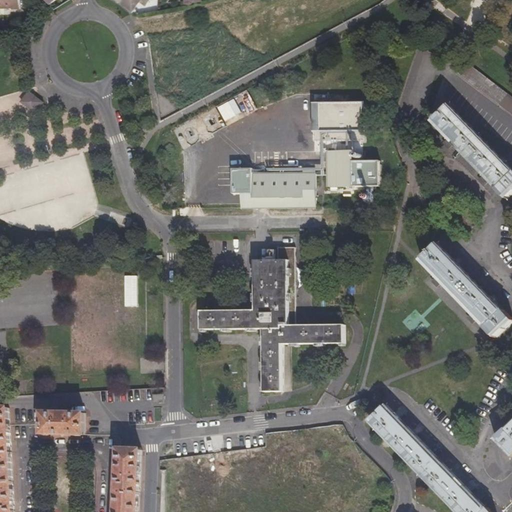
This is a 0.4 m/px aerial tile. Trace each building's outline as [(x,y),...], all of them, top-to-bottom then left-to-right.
[(0,0),(0,8),(15,9),(15,10),(23,10),(22,0),(0,0)] [(127,0),(126,3),(138,11),(144,3),(149,6),(153,0),(127,0)] [(511,113),(511,96),(500,87),(492,98),(511,113)] [(44,103),(30,92),(22,102),(37,113),(44,103)] [(440,119),(454,135),(460,141),(488,172),(494,178),(511,198),(511,197),(511,161),(458,102),(440,119)] [(364,140),(364,103),(314,103),(314,141),(364,140)] [(219,107),(211,110),(217,124),(225,121),(219,107)] [(195,135),(206,130),(199,116),(188,121),(195,135)] [(460,141),(454,135),(449,140),(455,146),(460,141)] [(328,151),(328,187),(365,187),(364,161),(354,161),(354,151),(328,151)] [(316,207),(316,174),(310,171),(304,174),(254,174),(254,193),(242,193),(242,207),(254,207),(254,206),(266,206),(266,207),(295,207),(295,204),(301,204),(304,207),(316,207)] [(489,183),(494,178),(488,172),(483,177),(489,183)] [(207,188),(207,203),(227,204),(227,188),(207,188)] [(423,260),(438,276),(444,282),(472,312),(479,318),(497,338),(511,322),(511,316),(441,243),(423,260)] [(203,331),(266,329),(268,392),(286,392),(285,344),(347,343),(347,324),(297,324),(296,246),(279,247),(279,259),(256,260),(257,311),(203,312),(203,331)] [(444,282),(438,276),(434,280),(439,287),(444,282)] [(474,322),(479,318),(472,312),(468,316),(474,322)] [(494,511),(481,498),(475,492),(446,462),(439,456),(410,426),(404,420),(389,405),(370,423),(459,511),(494,511)] [(0,511),(15,511),(11,408),(0,408),(0,511)] [(86,413),(45,413),(44,433),(86,434),(86,413)] [(409,416),(404,420),(410,426),(414,422),(409,416)] [(511,454),(511,424),(498,438),(511,454)] [(118,511),(139,511),(143,450),(121,449),(118,511)] [(439,456),(446,462),(450,458),(444,452),(439,456)] [(475,492),(481,498),(486,494),(480,488),(475,492)]
